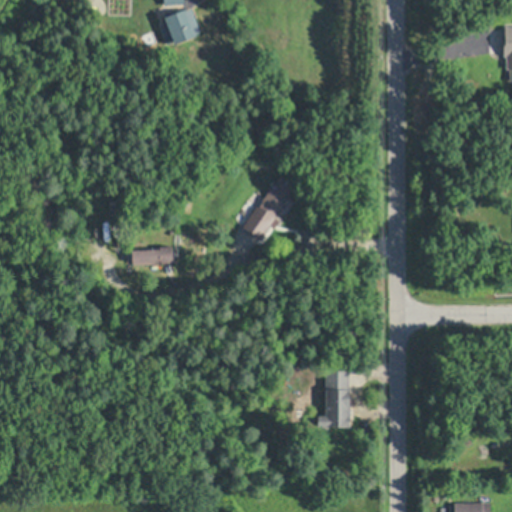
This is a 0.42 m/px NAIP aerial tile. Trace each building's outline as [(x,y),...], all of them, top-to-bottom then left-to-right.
[(188,7),(189,10),(194,8),(203,30),(170,44),(163,26),(171,23),(167,15),(188,7)] [(281,174),(296,184),(260,236),(244,225),(258,204),(260,205),(264,199),(263,198),(273,183),(274,183),(281,174)] [(131,245),(118,246),(117,231),(130,230),(131,245)] [(173,245),(174,261),(162,262),(162,259),(133,261),(133,249),(161,248),(161,245),(173,245)] [(350,425),(319,426),(319,415),(327,415),(326,370),(349,369),(350,425)] [(490,501),(490,511),(456,511),(456,501),(490,501)]
